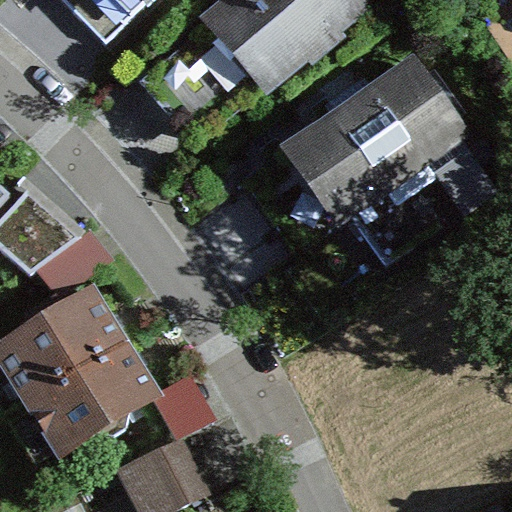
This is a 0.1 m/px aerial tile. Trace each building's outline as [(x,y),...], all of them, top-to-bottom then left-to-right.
[(148,7),(141,0),(62,0),(107,46),(148,7)] [(363,6),(358,0),(240,0),(215,22),(219,26),(265,80),(270,86),(312,50),(315,52),(335,35),(333,32),(363,6)] [(265,80),(219,26),(149,88),(196,141),(265,80)] [(462,139),(411,66),(299,145),(351,218),(388,191),(398,205),(436,178),(427,164),(462,139)] [(351,218),(299,145),(246,183),(298,256),(351,218)] [(39,272),(85,236),(32,188),(0,223),(0,249),(32,277),(39,272)] [(0,210),(10,199),(0,190),(0,210)] [(89,233),(85,236),(39,272),(61,301),(111,262),(89,233)] [(0,360),(28,404),(124,344),(93,295),(0,353),(0,360)] [(158,398),(124,344),(28,404),(62,459),(155,400),(158,398)] [(169,424),(204,401),(189,376),(158,398),(155,400),(169,424)] [(217,422),(204,401),(169,424),(178,442),(217,422)] [(177,511),(207,496),(178,442),(125,470),(147,511),(177,511)]
